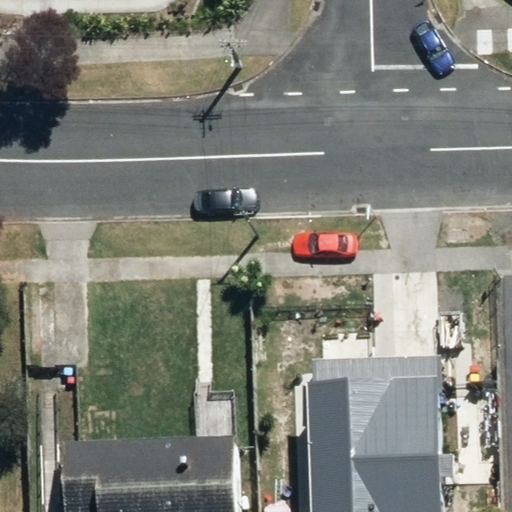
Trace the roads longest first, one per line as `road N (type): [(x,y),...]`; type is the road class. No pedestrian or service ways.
road 1 (tertiary): [(0,161),(377,152)]
road 2 (residential): [(371,0),(377,152)]
road 3 (tertiary): [(377,152),(511,148)]
